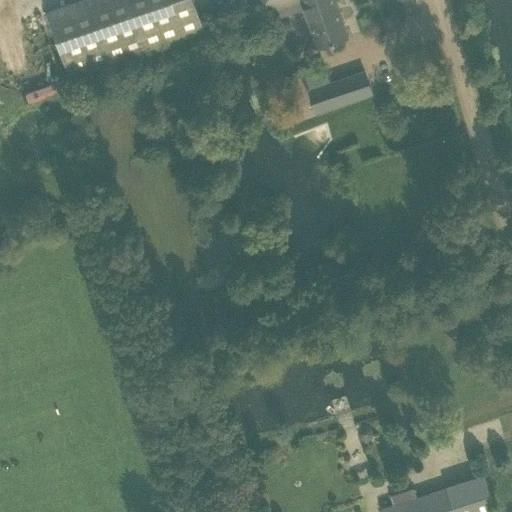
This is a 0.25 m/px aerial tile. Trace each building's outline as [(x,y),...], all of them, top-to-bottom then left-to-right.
[(72,0),(48,9),(75,87),(209,40),(195,0),(72,0)] [(296,0),(303,0),(319,46),(349,36),(336,0),(265,0),(271,18),(290,12),(287,3),(296,0)] [(330,83),(324,65),(304,72),(310,90),(317,111),(372,92),(365,71),(330,83)] [(360,427),(357,433),(359,438),(364,441),(370,440),(373,434),(371,428),(366,426),(360,427)] [(381,507),(382,511),(495,511),(483,473),(446,485),(446,486),(416,496),(414,488),(390,495),(393,504),(381,507)]
